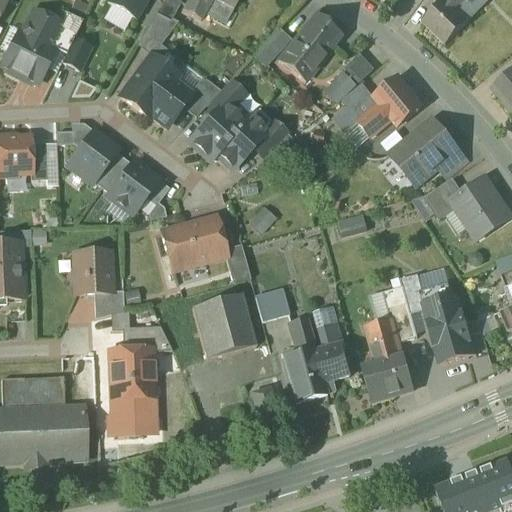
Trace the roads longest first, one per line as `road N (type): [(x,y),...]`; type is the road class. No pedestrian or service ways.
road 1 (residential): [(327,0),(406,52),(461,105),(511,175)]
road 2 (residential): [(206,197),(99,112),(0,114)]
road 3 (secondary): [(361,461),(168,511)]
road 4 (secondary): [(511,401),(361,461)]
